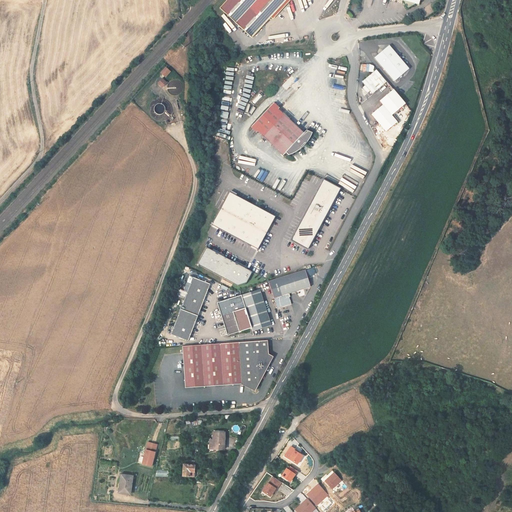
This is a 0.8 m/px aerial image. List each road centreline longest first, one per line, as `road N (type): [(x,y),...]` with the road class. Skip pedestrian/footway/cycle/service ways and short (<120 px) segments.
road 1 (secondary): [(448,22),(413,132),(269,406)]
road 2 (unclassified): [(346,45),(354,63),(352,104),(378,164),(290,335)]
road 3 (unclassified): [(0,202),(41,148),(31,70),(44,0)]
road 4 (residential): [(244,499),(279,505),(314,472),(314,456),(290,430)]
